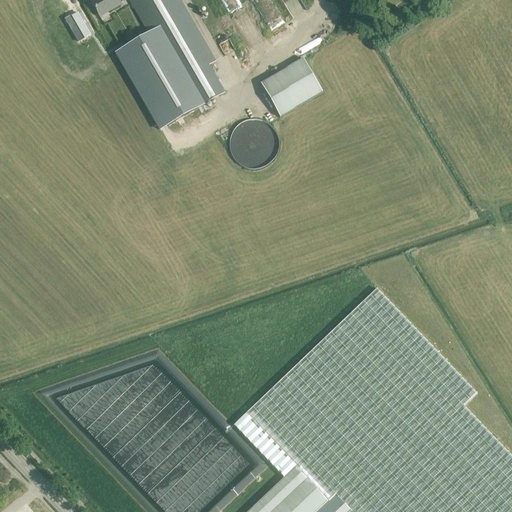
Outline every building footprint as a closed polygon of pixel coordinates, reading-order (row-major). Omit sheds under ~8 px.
[(91,0),(90,1),(95,10),(99,17),(120,5),(119,3),(125,0),(129,0),(154,42),(122,60),(162,129),(194,111),(224,93),(208,66),(215,62),(179,0),(91,0)] [(310,0),(315,9),(328,3),(327,0),(310,0)] [(77,13),(72,16),(71,15),(65,19),(78,42),(90,35),(77,13)] [(132,30),(123,36),(128,45),(137,39),(132,30)] [(304,59),(260,85),(279,118),(323,93),(304,59)] [(245,167),(279,157),(268,117),(233,127),(245,167)] [(511,511),(511,458),(480,424),(464,408),(477,395),(377,290),(234,427),(284,479),(249,511),(511,511)]
